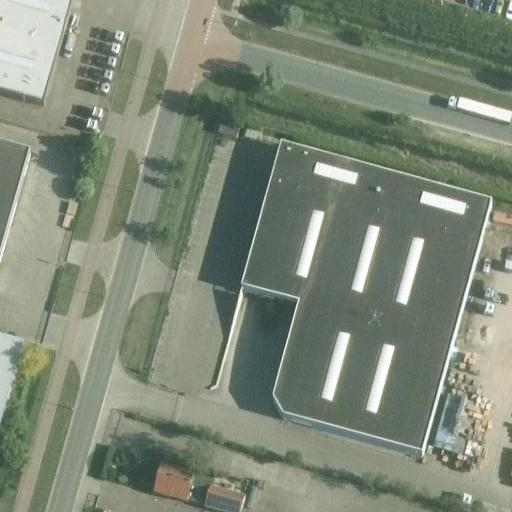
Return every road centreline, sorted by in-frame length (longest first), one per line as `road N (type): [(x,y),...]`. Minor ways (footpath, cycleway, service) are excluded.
road 1 (unclassified): [(59,511),(189,43)]
road 2 (unclassified): [(189,43),(511,134)]
